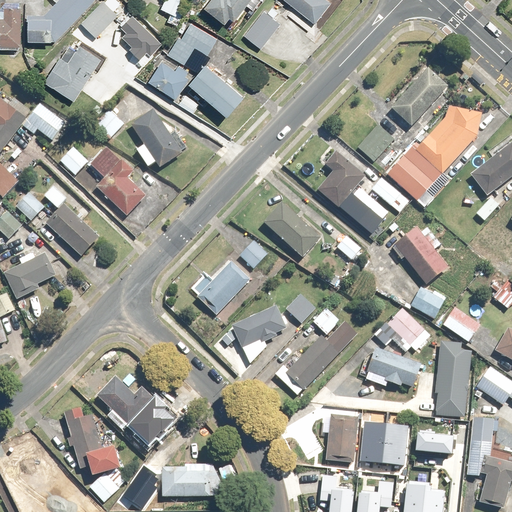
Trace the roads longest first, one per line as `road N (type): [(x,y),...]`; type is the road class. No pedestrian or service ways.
road 1 (residential): [(118,300),(404,0)]
road 2 (residential): [(274,511),(242,419),(118,300)]
road 3 (residential): [(0,409),(118,300)]
